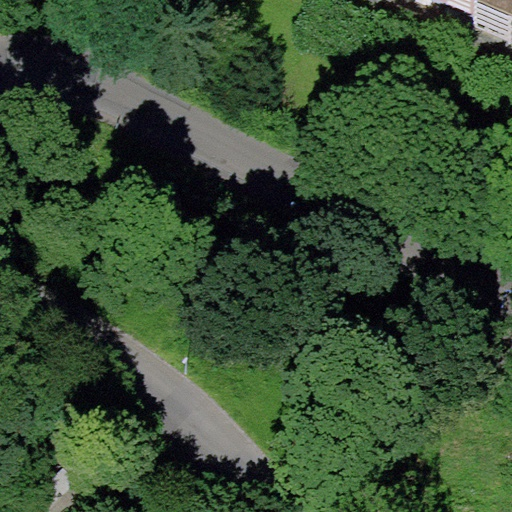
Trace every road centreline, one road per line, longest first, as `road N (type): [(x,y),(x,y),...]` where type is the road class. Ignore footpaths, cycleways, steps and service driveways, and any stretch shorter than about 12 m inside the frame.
road 1 (residential): [(511,292),(453,273),(97,73),(0,66)]
road 2 (residential): [(0,291),(152,397),(259,511)]
